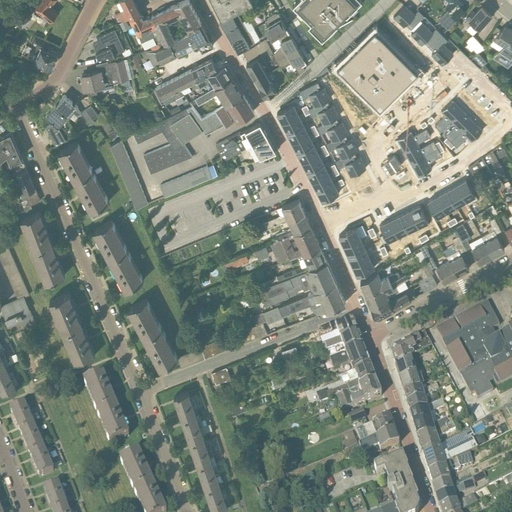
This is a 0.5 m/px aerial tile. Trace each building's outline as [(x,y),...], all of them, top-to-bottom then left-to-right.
[(50,6),(55,0),(40,0),(34,8),(50,22),(57,13),(50,6)] [(128,19),(140,13),(133,0),(120,0),(125,10),(115,14),(117,18),(119,17),(121,22),(128,19)] [(184,25),(188,31),(201,23),(189,0),(184,0),(152,16),(157,28),(156,28),(164,46),(165,46),(171,43),(169,41),(174,38),(169,27),(168,24),(167,22),(180,16),(181,18),(182,20),(184,25)] [(211,0),(214,5),(217,3),(219,7),(216,8),(217,9),(219,8),(221,11),(218,13),(221,18),(220,19),(238,10),(253,3),(251,0),(211,0)] [(296,0),(293,4),(311,22),(308,24),(322,38),(327,34),(328,32),(336,24),(337,24),(338,23),(337,23),(339,21),(340,21),(341,22),(345,17),(344,16),(346,14),(348,13),(347,13),(356,5),(357,4),(360,0),(296,0)] [(447,11),(456,20),(465,11),(458,4),(461,0),(446,0),(449,3),(446,7),(448,10),(447,11)] [(404,3),(393,14),(404,25),(406,23),(411,28),(424,15),(418,9),(414,13),(404,3)] [(481,28),(482,29),(486,25),(484,23),(492,15),(482,6),(475,13),(472,10),(466,17),(472,23),(471,25),(477,30),(478,29),(479,30),(481,28)] [(226,30),(244,21),(238,10),(220,19),(226,30)] [(164,46),(156,28),(157,28),(152,16),(143,20),(140,13),(128,19),(138,37),(141,43),(154,36),(158,44),(160,48),(164,46)] [(278,13),(265,20),(267,38),(276,33),(285,28),(286,27),(284,24),(284,23),(284,24),(282,21),(283,21),(278,13)] [(128,28),(125,21),(121,22),(118,24),(122,31),(128,28)] [(243,35),(249,32),(244,21),(226,30),(232,41),(243,35)] [(422,21),(411,32),(422,43),(424,41),(429,46),(442,33),(436,28),(432,31),(422,21)] [(188,31),(189,32),(198,43),(202,51),(213,45),(201,23),(188,31)] [(493,39),(505,47),(511,35),(511,31),(504,26),(502,30),(500,29),(493,39)] [(276,59),(297,47),(296,44),(296,43),(295,44),(294,41),(292,38),(292,37),(291,35),(290,35),(289,35),(288,32),(285,28),(276,33),(267,38),(243,52),(248,60),(266,49),(270,47),(272,52),(276,59)] [(374,28),(337,65),(368,97),(370,95),(375,100),(373,101),(380,109),(419,73),(410,64),(408,66),(404,62),(406,60),(374,28)] [(110,57),(124,50),(114,29),(97,37),(99,42),(96,44),(94,44),(97,58),(109,55),(110,57)] [(169,41),(171,43),(176,54),(198,43),(189,32),(178,38),(177,36),(174,38),(169,41)] [(243,35),(232,41),(238,51),(254,42),(249,32),(243,35)] [(442,64),(453,53),(443,43),(447,39),(442,33),(429,46),(433,51),(431,53),(442,64)] [(471,52),(473,50),(476,53),(484,49),(482,47),(480,44),(475,38),(468,44),(466,46),(471,52)] [(28,56),(42,63),(52,67),(57,53),(48,49),(33,43),(28,56)] [(171,43),(165,46),(164,46),(160,48),(155,51),(153,51),(141,52),(144,59),(149,57),(153,65),(176,54),(171,43)] [(297,47),(276,59),(280,65),(292,61),(299,74),(306,68),(305,67),(304,68),(303,66),(306,64),(304,60),(303,59),(304,59),(303,59),(304,58),(299,50),(299,49),(298,48),(297,47)] [(129,56),(131,63),(138,62),(136,54),(129,56)] [(256,80),(266,74),(257,58),(246,64),(256,80)] [(487,62),(482,58),(477,62),(482,67),(487,62)] [(85,89),(89,88),(90,93),(114,87),(114,84),(129,80),(129,79),(125,59),(108,63),(108,61),(96,64),(98,71),(81,75),(85,89)] [(191,70),(197,80),(224,65),(221,60),(214,64),(211,59),(191,70)] [(210,79),(214,87),(232,77),(225,65),(224,65),(197,80),(197,81),(189,85),(191,90),(208,82),(208,80),(210,79)] [(197,80),(191,70),(170,80),(176,91),(170,94),(174,100),(184,95),(180,89),(188,84),(189,85),(197,81),(197,80)] [(256,80),(259,86),(265,97),(271,93),(276,91),(276,90),(270,80),(269,80),(266,74),(256,80)] [(216,95),(219,98),(220,97),(225,105),(243,94),(232,77),(214,87),(195,99),(198,105),(216,95)] [(165,104),(174,100),(170,94),(176,91),(170,80),(156,87),(165,104)] [(327,99),(329,98),(323,86),(320,87),(317,81),(299,91),(303,98),(309,95),(314,105),(315,105),(327,99)] [(222,106),(225,110),(230,107),(237,120),(238,120),(254,111),(243,94),(225,105),(222,106)] [(78,117),(81,113),(81,112),(77,105),(64,95),(55,106),(66,116),(67,116),(71,111),(74,113),(78,117)] [(336,116),(339,115),(332,103),(330,105),(327,99),(315,105),(314,105),(308,108),(312,115),(318,112),(324,122),(324,123),(336,116)] [(451,121),(462,110),(456,104),(457,104),(454,101),(454,102),(452,100),(453,100),(452,100),(441,111),(442,111),(445,115),(435,125),(441,132),(451,121)] [(277,112),(282,123),(298,115),(293,104),(277,112)] [(205,135),(211,131),(202,119),(202,118),(201,118),(192,105),(186,108),(188,111),(202,131),(205,135)] [(58,126),(66,116),(55,106),(45,116),(53,123),(45,127),(55,146),(65,140),(58,126)] [(91,106),(86,109),(81,112),(81,113),(89,125),(94,122),(92,120),(98,116),(91,106)] [(215,110),(224,125),(225,127),(232,123),(225,110),(222,106),(215,110)] [(166,137),(175,131),(170,123),(188,111),(186,108),(176,113),(171,115),(167,117),(166,118),(157,122),(162,131),(166,137)] [(156,122),(157,122),(166,118),(161,109),(154,110),(152,117),(156,122)] [(209,114),(217,128),(224,125),(215,110),(209,114)] [(445,136),(447,138),(444,141),(448,145),(451,142),(472,120),(466,115),(467,114),(464,111),(464,112),(462,110),(463,110),(462,110),(451,121),(452,121),(455,125),(445,136)] [(170,123),(175,131),(183,143),(202,131),(188,111),(170,123)] [(211,131),(217,128),(209,114),(202,119),(211,131)] [(298,115),(282,123),(287,132),(303,124),(298,115)] [(345,134),(348,132),(342,120),(339,122),(336,116),(324,123),(324,122),(318,126),(321,133),(328,129),(333,140),(345,134)] [(472,120),(451,142),(448,145),(451,149),(454,145),(457,148),(467,137),(471,141),(471,142),(483,131),(482,130),(481,129),(478,126),(472,120)] [(156,134),(162,131),(157,122),(156,122),(151,125),(156,134)] [(240,132),(216,144),(215,145),(223,161),(248,147),(248,146),(267,135),(260,122),(241,133),(240,132)] [(303,124),(287,132),(292,142),(308,134),(303,124)] [(150,137),(156,134),(151,125),(145,128),(150,137)] [(144,140),(150,137),(145,128),(139,131),(144,140)] [(404,151),(418,144),(430,136),(426,129),(413,137),(410,132),(411,132),(410,131),(397,139),(398,141),(397,141),(399,145),(400,144),(404,151)] [(113,130),(107,134),(110,138),(116,134),(113,130)] [(138,143),(144,140),(139,131),(133,134),(138,143)] [(174,149),(183,143),(175,131),(166,137),(170,144),(174,149)] [(17,173),(26,169),(10,132),(0,136),(9,156),(8,156),(11,163),(16,173),(16,174),(17,173)] [(308,134),(292,142),(297,152),(313,144),(308,134)] [(354,151),(354,152),(356,150),(350,138),(348,139),(345,134),(333,140),(326,143),(330,150),(336,147),(341,157),(341,158),(354,151)] [(248,146),(248,147),(256,160),(276,152),(267,135),(248,146)] [(6,159),(8,156),(9,156),(0,136),(0,161),(3,165),(8,161),(6,159)] [(110,145),(112,150),(124,145),(122,139),(110,145)] [(59,151),(75,181),(93,171),(77,141),(59,151)] [(407,157),(411,164),(441,147),(439,142),(435,144),(433,141),(420,149),(417,144),(418,144),(404,151),(405,153),(407,157)] [(179,162),(192,156),(183,143),(174,149),(175,152),(179,162)] [(170,155),(175,152),(174,149),(170,144),(166,145),(170,155)] [(302,162),(318,154),(313,144),(297,152),(302,162)] [(112,150),(115,156),(126,151),(124,145),(112,150)] [(164,157),(170,155),(166,145),(160,148),(164,157)] [(441,147),(411,164),(415,171),(417,175),(417,174),(418,176),(418,177),(432,169),(432,168),(431,168),(429,164),(442,156),(440,153),(444,151),(441,147)] [(158,159),(164,157),(160,148),(154,150),(158,159)] [(504,148),(497,152),(500,158),(507,154),(504,148)] [(152,162),(158,159),(154,150),(149,152),(152,162)] [(115,156),(117,162),(129,157),(126,151),(115,156)] [(341,158),(341,157),(335,161),(339,168),(345,164),(351,175),(366,167),(359,155),(357,157),(354,152),(354,151),(341,158)] [(147,164),(152,162),(149,152),(143,155),(147,164)] [(173,164),(179,162),(175,152),(170,155),(173,164)] [(318,154),(302,162),(307,172),(323,163),(318,154)] [(168,166),(173,164),(170,155),(164,157),(168,166)] [(117,162),(119,167),(131,163),(129,157),(117,162)] [(162,169),(168,166),(164,157),(158,159),(162,169)] [(486,165),(483,157),(468,167),(472,174),(486,165)] [(156,171),(162,169),(158,159),(152,162),(156,171)] [(151,173),(156,171),(152,162),(147,164),(151,173)] [(119,167),(122,173),(133,168),(131,163),(119,167)] [(312,182),(328,173),(323,163),(307,172),(312,182)] [(207,166),(212,177),(217,175),(213,164),(207,166)] [(206,179),(212,177),(207,166),(201,168),(206,179)] [(122,173),(124,179),(136,174),(133,168),(122,173)] [(200,182),(206,179),(201,168),(196,171),(200,182)] [(25,193),(35,189),(26,169),(17,173),(23,186),(25,193)] [(91,211),(99,206),(109,201),(93,171),(75,181),(91,211)] [(194,184),(200,182),(196,171),(190,173),(194,184)] [(9,176),(18,202),(19,202),(37,194),(35,189),(25,193),(23,186),(17,173),(16,174),(16,173),(9,176)] [(188,187),(194,184),(190,173),(184,176),(188,187)] [(328,173),(312,182),(317,191),(333,183),(328,173)] [(124,179),(127,185),(138,180),(136,174),(124,179)] [(182,189),(188,187),(184,176),(178,178),(182,189)] [(176,191),(182,189),(178,178),(172,180),(176,191)] [(505,187),(501,181),(499,178),(494,180),(500,190),(504,188),(505,187)] [(465,201),(475,195),(466,179),(456,185),(465,201)] [(127,185),(129,190),(141,186),(138,180),(127,185)] [(170,194),(176,191),(172,180),(166,183),(170,194)] [(164,196),(170,194),(166,183),(160,185),(164,196)] [(333,183),(317,191),(323,201),(339,193),(333,183)] [(465,201),(456,185),(447,190),(456,206),(465,201)] [(129,190),(131,196),(143,191),(141,186),(129,190)] [(456,206),(447,190),(437,196),(446,212),(456,206)] [(131,196),(134,202),(145,197),(143,191),(131,196)] [(32,208),(31,205),(40,201),(37,194),(19,202),(18,202),(10,205),(15,215),(32,208)] [(446,212),(437,196),(427,201),(436,217),(446,212)] [(145,197),(134,202),(136,208),(148,203),(145,197)] [(262,223),(265,230),(288,220),(287,220),(305,213),(298,199),(282,206),(285,215),(280,217),(280,216),(262,223)] [(428,222),(420,205),(410,210),(418,227),(428,222)] [(418,227),(410,210),(400,215),(408,231),(418,227)] [(33,251),(52,243),(40,212),(20,219),(33,251)] [(498,216),(511,242),(511,214),(507,218),(504,212),(498,216)] [(276,235),(278,240),(311,226),(305,213),(287,220),(288,220),(291,228),(276,235)] [(408,231),(400,215),(390,220),(398,236),(408,231)] [(494,218),(492,219),(489,221),(491,226),(487,228),(489,232),(481,236),(484,241),(485,242),(492,256),(504,249),(501,243),(502,242),(498,235),(497,235),(496,233),(501,231),(496,222),(494,218)] [(109,260),(128,250),(112,220),(93,230),(109,260)] [(398,236),(390,220),(380,224),(387,241),(398,236)] [(454,228),(458,236),(458,235),(466,249),(471,246),(467,239),(470,238),(463,223),(454,228)] [(311,226),(278,240),(270,244),(278,263),(289,259),(305,253),(320,247),(311,226)] [(339,235),(343,245),(360,238),(355,227),(339,235)] [(448,259),(449,261),(457,275),(469,268),(465,262),(467,261),(463,254),(461,255),(461,253),(466,250),(466,249),(458,235),(458,236),(452,239),(455,244),(452,246),(455,251),(447,256),(448,259)] [(348,255),(365,248),(360,238),(343,245),(348,255)] [(485,242),(484,241),(471,248),(472,249),(471,250),(475,257),(476,256),(479,263),(492,256),(485,242)] [(33,251),(45,283),(65,275),(52,243),(33,251)] [(427,262),(431,269),(436,266),(424,245),(418,248),(427,262)] [(0,250),(0,256),(10,252),(8,246),(0,250)] [(255,251),(258,259),(269,255),(265,246),(255,251)] [(311,269),(310,267),(327,261),(320,247),(305,253),(289,259),(292,265),(302,261),(301,259),(304,257),(307,264),(276,276),(278,281),(298,273),(311,269)] [(369,258),(365,248),(348,255),(353,265),(369,258)] [(125,290),(144,280),(128,250),(109,260),(125,290)] [(0,256),(0,258),(1,262),(13,257),(10,252),(0,256)] [(246,255),(225,263),(227,270),(248,261),(246,255)] [(1,262),(4,267),(15,262),(13,257),(1,262)] [(353,265),(357,276),(374,268),(369,258),(353,265)] [(444,281),(457,275),(449,261),(448,259),(441,263),(442,265),(436,269),(439,276),(441,275),(444,281)] [(315,292),(337,283),(327,261),(310,267),(311,269),(298,273),(278,281),(244,294),(249,306),(263,300),(266,306),(299,293),(298,290),(303,288),(304,290),(310,288),(311,292),(312,293),(315,292)] [(4,267),(6,272),(17,267),(15,262),(4,267)] [(428,276),(431,274),(433,273),(431,269),(427,262),(422,265),(428,276)] [(6,272),(8,278),(20,273),(17,267),(6,272)] [(360,281),(360,282),(365,294),(395,279),(401,276),(399,272),(381,278),(378,271),(360,281)] [(8,278),(10,283),(22,278),(20,273),(8,278)] [(370,306),(389,297),(387,292),(394,290),(393,288),(400,284),(403,290),(411,286),(405,274),(401,277),(401,276),(395,279),(365,294),(370,306)] [(428,276),(418,281),(424,292),(437,285),(431,274),(428,276)] [(278,281),(276,276),(274,277),(275,279),(271,280),(271,279),(258,284),(260,288),(278,281)] [(10,283),(13,288),(24,283),(22,278),(10,283)] [(13,288),(15,293),(26,288),(24,283),(13,288)] [(311,310),(312,309),(315,316),(345,302),(337,283),(315,292),(312,293),(311,292),(278,306),(250,317),(253,326),(258,337),(267,334),(263,324),(267,322),(268,324),(283,317),(282,315),(309,304),(311,310)] [(414,287),(416,294),(422,292),(420,285),(414,287)] [(17,298),(24,297),(29,294),(26,288),(15,293),(17,298)] [(389,297),(370,306),(375,315),(379,317),(416,297),(412,289),(391,301),(389,297)] [(62,332),(82,324),(69,293),(49,301),(62,332)] [(26,329),(37,324),(24,297),(17,298),(1,306),(1,307),(8,324),(21,319),(26,329)] [(143,337),(162,327),(147,298),(128,308),(143,337)] [(188,314),(193,313),(186,299),(182,301),(188,314)] [(494,381),(497,385),(511,377),(511,320),(510,322),(511,325),(508,327),(507,330),(496,336),(493,329),(499,325),(487,302),(436,330),(446,349),(445,350),(458,374),(459,374),(471,395),(474,393),(477,399),(493,391),(489,384),(494,381)] [(206,325),(203,318),(196,321),(200,328),(206,325)] [(340,339),(357,333),(352,318),(318,331),(323,345),(340,339)] [(62,332),(75,363),(95,355),(82,324),(62,332)] [(252,340),(258,337),(253,326),(248,328),(247,328),(252,340)] [(178,359),(178,356),(162,327),(143,337),(160,368),(178,359)] [(246,342),(252,340),(247,328),(242,330),(246,342)] [(240,344),(246,342),(242,330),(236,333),(240,344)] [(425,349),(431,346),(424,332),(418,335),(425,349)] [(234,347),(240,344),(236,333),(230,335),(234,347)] [(344,349),(340,351),(341,353),(341,354),(362,346),(357,333),(340,339),(323,345),(315,348),(317,354),(342,345),(344,349)] [(228,349),(234,347),(230,335),(224,337),(228,349)] [(414,355),(425,349),(418,335),(406,342),(414,356),(414,355)] [(222,351),(228,349),(224,337),(218,340),(222,351)] [(217,354),(222,351),(218,340),(212,342),(217,354)] [(211,356),(217,354),(212,342),(206,344),(211,356)] [(395,366),(414,356),(406,342),(394,348),(391,354),(395,366)] [(205,358),(211,356),(206,344),(201,347),(205,358)] [(296,346),(282,350),(284,358),(298,354),(296,346)] [(350,366),(352,371),(369,364),(362,346),(341,354),(341,353),(329,357),(334,369),(342,366),(342,368),(350,366)] [(199,360),(205,358),(201,347),(195,350),(199,360)] [(193,363),(199,360),(195,350),(189,352),(193,363)] [(187,365),(193,363),(189,352),(183,354),(187,365)] [(181,367),(187,365),(183,354),(178,356),(178,359),(181,367)] [(399,379),(416,374),(411,358),(414,356),(395,366),(399,379)] [(359,387),(376,381),(369,364),(352,371),(352,372),(354,371),(358,380),(326,393),(325,390),(316,394),(319,403),(323,401),(333,397),(336,396),(347,391),(359,387)] [(0,388),(3,396),(18,389),(15,385),(18,383),(12,370),(9,372),(7,367),(0,370),(0,388)] [(216,384),(231,378),(226,367),(211,373),(216,384)] [(96,413),(116,405),(103,374),(83,382),(96,413)] [(404,393),(421,388),(421,387),(420,388),(416,374),(399,379),(404,393)] [(284,377),(273,381),(275,389),(287,385),(284,377)] [(336,396),(342,411),(382,396),(376,381),(359,387),(347,391),(336,396)] [(233,384),(222,388),(225,394),(235,389),(233,384)] [(404,393),(407,403),(424,398),(433,393),(439,390),(436,384),(422,391),(421,388),(404,393)] [(195,410),(197,409),(193,396),(190,397),(188,392),(174,396),(182,420),(197,415),(195,410)] [(407,403),(410,413),(429,407),(442,400),(441,399),(439,400),(436,394),(425,400),(425,398),(433,393),(424,398),(407,403)] [(242,400),(224,409),(229,418),(231,417),(233,416),(246,410),(242,400)] [(414,426),(431,420),(430,414),(444,406),(442,400),(429,407),(410,413),(414,426)] [(20,433),(34,427),(32,422),(35,421),(29,407),(27,409),(25,404),(10,410),(20,433)] [(96,413),(109,444),(129,436),(116,405),(96,413)] [(351,424),(366,418),(363,410),(348,415),(351,424)] [(190,443),(204,438),(203,434),(206,433),(201,419),(198,420),(197,415),(182,420),(190,443)] [(368,441),(377,437),(394,430),(390,417),(363,427),(368,441)] [(414,426),(417,438),(435,432),(453,423),(452,422),(450,424),(447,417),(433,425),(431,420),(414,426)] [(422,453),(440,447),(440,445),(439,445),(439,443),(442,441),(440,437),(456,429),(453,423),(435,432),(417,438),(422,453)] [(30,455),(44,449),(42,445),(45,444),(39,430),(36,432),(34,427),(20,433),(30,455)] [(422,453),(429,474),(447,467),(446,465),(470,453),(477,449),(473,440),(470,435),(473,434),(470,428),(440,445),(440,447),(422,453)] [(379,448),(380,452),(399,443),(394,430),(377,437),(368,441),(358,445),(344,451),(343,451),(346,460),(362,453),(362,454),(379,448)] [(341,443),(344,451),(358,445),(352,432),(345,435),(347,441),(341,443)] [(197,466),(212,461),(211,456),(214,455),(209,441),(206,442),(204,438),(190,443),(197,466)] [(40,478),(54,472),(52,467),(55,466),(49,452),(46,454),(44,449),(30,455),(40,478)] [(133,491),(152,482),(138,451),(119,460),(133,491)] [(432,484),(450,479),(448,474),(460,470),(460,467),(473,463),(470,453),(446,465),(447,467),(429,474),(432,484)] [(395,507),(396,511),(417,511),(419,508),(417,500),(418,499),(416,493),(415,493),(412,485),(413,484),(410,478),(407,470),(408,469),(405,463),(403,456),(374,467),(377,475),(384,472),(390,485),(387,487),(389,493),(392,493),(395,500),(393,501),(395,507)] [(205,489),(220,484),(218,480),(221,479),(217,465),(214,466),(212,461),(197,466),(205,489)] [(436,496),(439,507),(457,500),(455,495),(476,489),(474,481),(485,478),(483,473),(470,479),(471,480),(467,482),(461,485),(462,487),(436,496)] [(270,481),(267,474),(261,477),(264,484),(270,481)] [(432,484),(432,485),(436,496),(462,487),(461,485),(467,482),(471,480),(470,479),(469,476),(460,479),(460,481),(452,485),(450,479),(432,484)] [(133,491),(142,511),(165,511),(152,482),(133,491)] [(44,489),(52,511),(53,511),(67,507),(65,502),(68,501),(63,488),(67,487),(66,484),(64,484),(59,486),(58,484),(53,486),(44,489)] [(213,511),(215,511),(228,508),(226,503),(229,502),(225,488),(222,489),(220,484),(205,489),(213,511)] [(441,511),(460,511),(461,511),(477,503),(473,494),(458,502),(457,500),(439,507),(441,511)] [(382,511),(381,511),(396,511),(395,507),(393,501),(379,506),(381,511),(382,511)]
